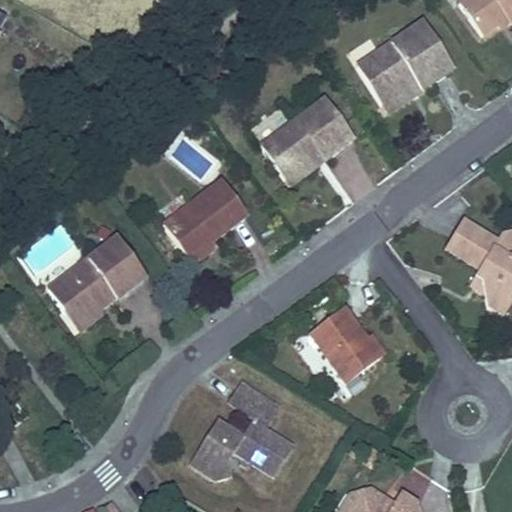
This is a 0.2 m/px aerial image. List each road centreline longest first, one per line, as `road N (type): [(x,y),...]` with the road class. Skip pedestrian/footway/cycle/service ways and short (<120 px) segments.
road 1 (residential): [(40,511),(68,507),(128,457),(193,357),(362,234)]
road 2 (residential): [(362,234),(511,117)]
road 3 (residential): [(462,380),(362,234)]
